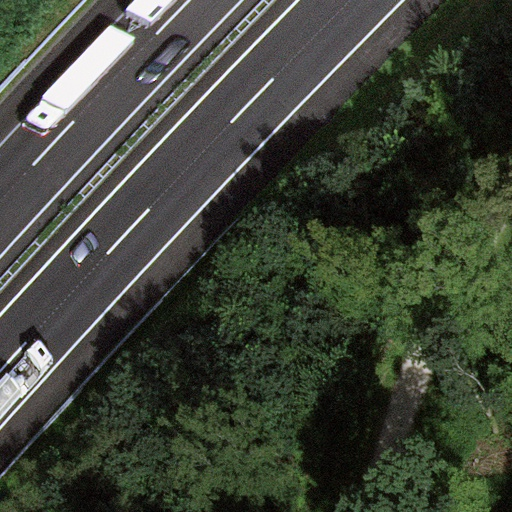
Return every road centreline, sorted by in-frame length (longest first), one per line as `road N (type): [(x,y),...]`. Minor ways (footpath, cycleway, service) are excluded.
road 1 (motorway): [(0,372),(351,0)]
road 2 (track): [(377,511),(412,389),(460,276),(511,207)]
road 3 (motorway): [(190,0),(0,201)]
